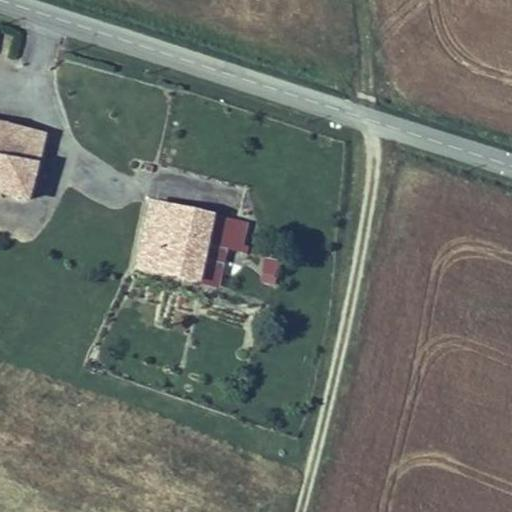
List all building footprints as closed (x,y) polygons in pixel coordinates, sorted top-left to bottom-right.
[(0,120),(0,156),(38,165),(45,130),(0,120)] [(0,156),(0,190),(32,197),(38,165),(0,156)] [(149,191),(130,258),(191,273),(210,208),(149,191)] [(210,208),(191,273),(216,278),(226,236),(233,213),(210,208)] [(233,213),(226,236),(247,242),(252,219),(233,213)]
